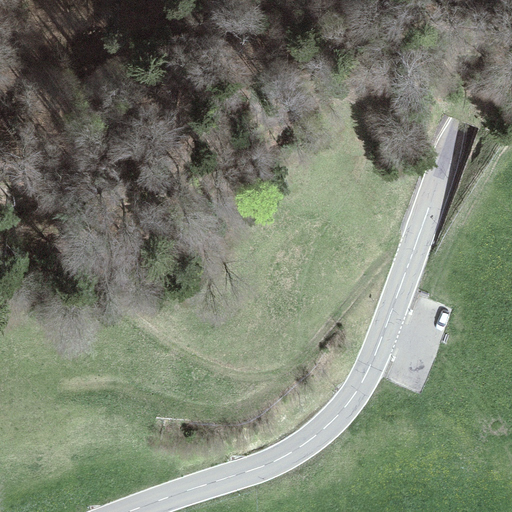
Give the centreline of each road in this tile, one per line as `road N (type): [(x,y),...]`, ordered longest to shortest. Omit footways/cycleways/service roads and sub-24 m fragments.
road 1 (tertiary): [(128,511),(277,460),(351,399),(383,333),(504,0)]
road 2 (track): [(119,308),(210,371),(261,383),(290,368),(388,259),(415,242)]
